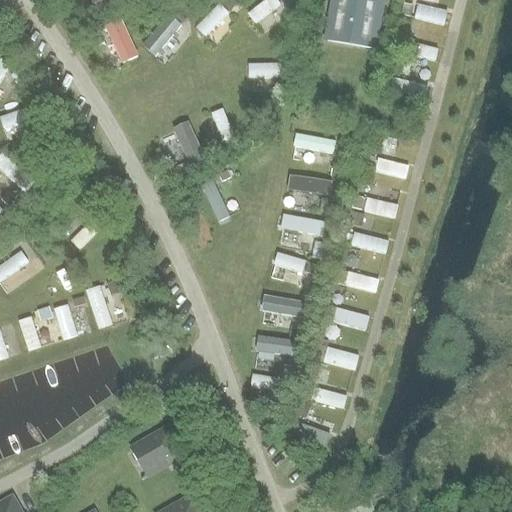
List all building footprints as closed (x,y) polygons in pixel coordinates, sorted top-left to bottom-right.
[(124,3),(123,0),(121,0),(112,3),(113,7),(114,10),(125,7),(124,3)] [(234,0),(230,0),(224,7),(230,13),(239,4),(234,0)] [(258,28),(284,8),(278,0),(271,0),(249,17),(258,28)] [(381,4),(358,0),(334,0),(327,42),(373,50),(381,4)] [(411,19),(413,8),(412,7),(404,5),(401,17),(409,19),(411,19)] [(198,30),(208,40),(232,15),(221,6),(198,30)] [(182,26),(188,19),(179,11),(173,18),(182,26)] [(162,57),(185,28),(174,20),(151,48),(162,57)] [(125,69),(143,60),(125,24),(107,33),(125,69)] [(87,30),(91,37),(102,32),(101,31),(98,25),(87,30)] [(391,51),(400,53),(402,45),(393,43),(391,51)] [(411,43),(407,55),(438,65),(442,53),(411,43)] [(408,74),(411,62),(403,60),(400,72),(408,74)] [(0,89),(14,69),(3,62),(0,66),(0,89)] [(297,80),(297,66),(250,67),(250,82),(297,80)] [(25,79),(27,76),(23,73),(19,69),(14,76),(23,82),(25,79)] [(395,83),(394,96),(430,100),(432,87),(395,83)] [(288,97),(295,97),(300,97),(300,85),(288,85),(288,97)] [(36,108),(2,121),(7,134),(41,121),(36,108)] [(228,112),(215,116),(223,145),(236,141),(228,112)] [(193,125),(177,132),(195,175),(211,168),(193,125)] [(297,153),(338,155),(338,141),(298,139),(297,153)] [(211,150),(214,159),(222,155),(219,147),(211,150)] [(0,170),(27,194),(36,184),(5,156),(0,161),(0,170)] [(362,170),(372,173),(375,161),(366,159),(362,170)] [(380,159),(376,174),(409,184),(414,169),(380,159)] [(342,165),(333,164),(331,178),(338,180),(340,180),(343,166),(342,165)] [(170,172),(175,182),(189,176),(184,166),(170,172)] [(222,185),(232,180),(228,172),(218,177),(222,185)] [(9,209),(16,202),(7,194),(1,201),(9,209)] [(100,215),(106,208),(96,198),(90,205),(100,215)] [(352,210),(362,213),(365,201),(355,198),(352,210)] [(329,216),(331,202),(321,200),(319,215),(329,216)] [(0,223),(1,225),(12,213),(0,202),(0,223)] [(364,217),(361,216),(351,213),(347,225),(358,228),(361,229),(364,217)] [(286,217),(283,232),(325,240),(328,226),(286,217)] [(344,235),(341,245),(351,248),(353,237),(344,235)] [(357,236),(354,249),(390,257),(392,243),(357,236)] [(13,253),(8,247),(6,243),(0,247),(0,257),(2,260),(13,253)] [(315,243),(312,260),(318,261),(323,262),(327,246),(320,244),(315,243)] [(26,255),(0,270),(0,282),(1,285),(32,267),(26,255)] [(315,268),(307,265),(305,275),(310,276),(317,278),(320,269),(315,268)] [(336,271),(333,283),(342,286),(345,274),(336,271)] [(116,283),(107,286),(111,298),(120,295),(116,283)] [(101,334),(115,330),(104,289),(89,293),(101,334)] [(268,297),(265,313),(309,322),(312,306),(268,297)] [(72,302),(74,310),(87,306),(84,299),(72,302)] [(58,310),(64,344),(79,342),(73,307),(58,310)] [(333,310),(325,307),(322,321),(329,323),(333,310)] [(38,312),(41,324),(53,320),(49,309),(38,312)] [(369,334),(373,319),(340,309),(335,324),(369,334)] [(37,320),(23,323),(29,355),(43,353),(37,320)] [(293,327),(291,327),(289,340),(292,340),(301,342),(303,329),(293,327)] [(0,330),(0,366),(12,363),(3,330),(0,330)] [(316,346),(312,361),(320,364),(324,348),(316,346)] [(330,350),(327,366),(359,372),(362,356),(330,350)] [(283,379),(284,379),(293,381),(294,369),(287,368),(284,368),(283,379)] [(313,402),(315,390),(307,388),(304,401),(313,402)] [(351,399),(322,392),(319,406),(348,412),(351,399)] [(286,418),(288,405),(278,403),(276,403),(273,415),(275,415),(286,418)] [(298,416),(307,419),(311,407),(303,404),(298,416)] [(287,433),(295,435),(299,424),(291,421),(287,433)] [(145,483),(188,458),(172,430),(139,449),(155,476),(144,482),(145,483)] [(204,511),(196,498),(172,511),(204,511)] [(0,511),(21,511),(16,503),(17,502),(16,501),(0,509),(0,511)]
